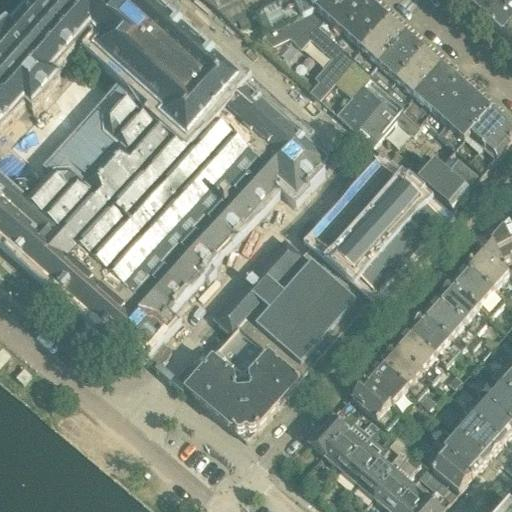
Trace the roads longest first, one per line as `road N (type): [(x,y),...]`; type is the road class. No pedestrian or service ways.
road 1 (residential): [(511,167),(222,511)]
road 2 (unclassified): [(219,511),(0,323)]
road 3 (residential): [(410,0),(511,89)]
